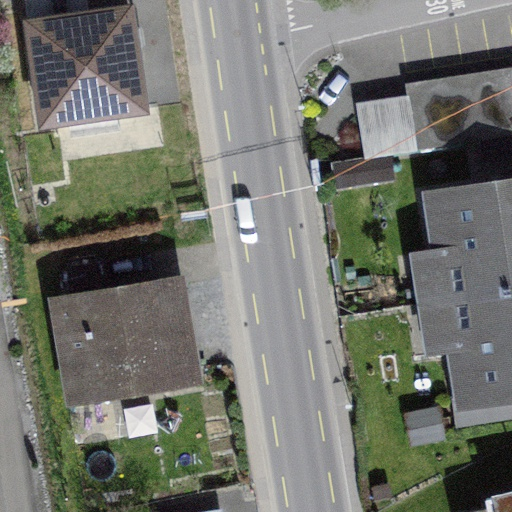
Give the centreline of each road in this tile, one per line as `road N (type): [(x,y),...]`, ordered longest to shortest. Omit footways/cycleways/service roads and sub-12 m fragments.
road 1 (primary): [(310,511),(236,46)]
road 2 (residential): [(236,46),(422,0)]
